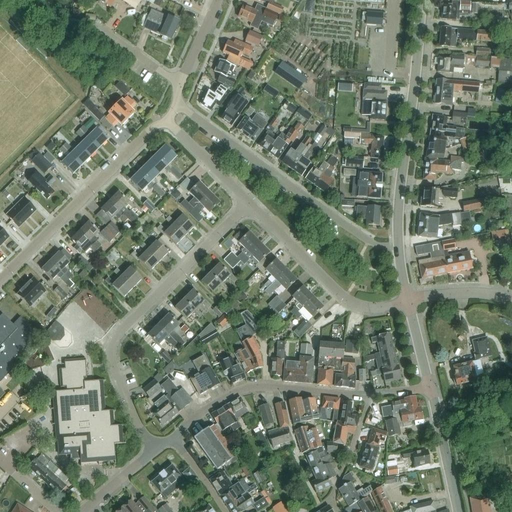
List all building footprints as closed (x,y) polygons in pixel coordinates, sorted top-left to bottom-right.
[(122,0),(135,9),(140,0),(100,0),(100,1),(109,8),(114,0),(122,0)] [(271,0),(256,0),(261,2),(268,5),(266,9),(279,15),(282,8),(271,3),(272,0),(271,0)] [(469,13),(470,2),(463,2),(451,1),(451,5),(442,5),(441,19),(455,20),(456,13),(470,14),(470,13),(469,13)] [(262,21),(271,25),(276,14),(266,10),(263,15),(243,6),(238,17),(251,23),(249,26),(257,30),(262,21)] [(497,6),(495,32),(507,33),(508,25),(507,25),(507,17),(504,16),(505,7),(497,6)] [(170,40),(178,22),(168,17),(168,18),(151,10),(143,28),(160,35),(160,36),(170,40)] [(365,24),(377,25),(378,13),(366,12),(365,24)] [(456,48),(456,39),(490,42),(491,32),(450,29),(450,28),(441,28),(439,46),(456,48)] [(258,46),(263,37),(249,32),(245,41),(258,46)] [(509,44),(510,34),(502,33),(501,43),(509,44)] [(249,57),(253,48),(235,40),(233,44),(227,41),(222,53),(229,56),(227,61),(249,71),(252,64),(240,58),(242,54),(249,57)] [(490,49),(475,48),(475,56),(489,57),(490,49)] [(463,57),(449,55),(449,58),(438,57),(437,72),(448,73),(452,73),(453,68),(462,69),(463,57)] [(490,58),(490,59),(475,58),(475,66),(489,67),(488,68),(496,69),(496,72),(497,72),(496,83),(511,84),(511,59),(498,58),(490,58)] [(232,72),(235,67),(219,60),(214,72),(219,74),(216,81),(231,88),(237,75),(232,72)] [(306,79),(281,62),(273,72),(298,90),(306,79)] [(477,93),(478,83),(436,80),(434,104),(451,106),(453,91),(477,93)] [(130,91),(119,81),(113,87),(124,97),(130,91)] [(200,104),(210,111),(215,104),(219,107),(229,93),(217,84),(212,91),(214,93),(213,95),(206,90),(200,104)] [(370,119),(384,120),(386,102),(385,102),(385,100),(386,100),(386,92),(380,91),(380,85),(364,84),(364,90),(363,90),(363,100),(362,116),(370,116),(370,119)] [(267,85),(263,91),(269,94),(273,89),(267,85)] [(231,126),(237,117),(247,103),(235,94),(225,109),(227,110),(221,119),(231,126)] [(131,109),(135,105),(127,97),(123,101),(121,100),(115,106),(128,119),(134,113),(131,109)] [(98,122),(104,116),(89,101),(83,106),(98,122)] [(296,108),(285,101),(281,108),(291,114),(296,108)] [(121,126),(128,119),(115,106),(108,113),(109,115),(106,118),(105,119),(112,126),(113,127),(117,123),(121,126)] [(246,112),(251,116),(254,111),(249,107),(246,112)] [(307,112),(302,118),(308,122),(312,115),(307,112)] [(466,113),(451,112),(450,122),(465,124),(466,113)] [(263,130),(262,129),(266,123),(254,115),(250,121),(245,117),(236,129),(244,135),(253,142),(263,130)] [(446,126),(447,117),(432,115),(429,136),(444,139),(444,136),(454,138),(455,128),(446,126)] [(112,126),(105,119),(106,118),(104,116),(98,122),(108,131),(112,126)] [(277,139),(277,138),(271,134),(275,129),(273,128),(278,121),(274,118),(269,125),(271,127),(265,135),(258,145),(268,152),(277,139)] [(502,123),(506,127),(510,122),(506,119),(502,123)] [(321,126),(323,123),(317,120),(314,125),(319,128),(321,126)] [(293,142),(299,134),(303,128),(298,123),(293,130),(290,128),(284,136),(280,133),(277,138),(277,139),(268,152),(277,159),(284,150),(284,149),(291,141),(293,142)] [(96,130),(91,135),(82,126),(79,129),(84,134),(83,135),(87,139),(88,138),(98,149),(107,140),(96,130)] [(326,129),(321,126),(319,128),(315,134),(321,137),(326,129)] [(80,138),(83,135),(84,134),(79,129),(75,133),(80,138)] [(383,137),(371,137),(371,134),(343,132),(342,139),(360,140),(360,143),(371,144),(370,158),(382,159),(383,137)] [(447,139),(444,139),(429,136),(427,147),(445,149),(447,139)] [(291,169),(311,141),(306,137),(295,153),(290,150),(282,162),(291,169)] [(461,147),(469,147),(465,137),(458,140),(461,147)] [(90,157),(98,149),(88,138),(87,139),(79,146),(90,157)] [(310,164),(305,161),(317,145),(311,141),(291,169),(301,176),(310,164)] [(79,146),(74,152),(65,143),(62,146),(67,151),(66,151),(70,155),(71,155),(81,165),(90,157),(79,146)] [(63,155),(66,151),(67,151),(62,146),(58,150),(63,155)] [(167,166),(175,157),(165,147),(156,155),(167,166)] [(443,158),(445,149),(427,147),(426,157),(437,158),(443,158)] [(469,147),(461,147),(462,150),(460,150),(463,156),(471,152),(469,147)] [(53,160),(42,149),(39,152),(50,164),(53,160)] [(51,166),(38,153),(30,162),(43,175),(51,166)] [(73,174),(81,165),(71,155),(70,155),(62,163),(73,174)] [(167,166),(156,155),(148,164),(158,174),(163,170),(166,173),(168,171),(170,169),(169,169),(167,166)] [(363,158),(344,156),(343,166),(362,168),(363,158)] [(332,174),(331,174),(334,169),(332,168),(338,161),(332,157),(327,164),(329,166),(326,171),(315,186),(325,193),(333,181),(329,178),(332,174)] [(462,164),(462,158),(450,157),(450,162),(437,161),(437,160),(425,159),(423,180),(435,181),(436,173),(453,174),(453,171),(460,171),(460,163),(462,164)] [(329,166),(327,164),(324,162),(318,170),(314,167),(305,179),(315,186),(326,171),(329,166)] [(153,179),(158,174),(148,164),(140,172),(150,183),(154,186),(155,185),(155,184),(156,183),(153,179)] [(173,176),(176,172),(171,167),(169,169),(170,169),(168,171),(173,176)] [(380,199),(382,174),(370,173),(370,170),(364,170),(363,173),(358,172),(356,197),(380,199)] [(51,176),(46,181),(37,172),(28,181),(46,200),(54,193),(48,187),(55,180),(51,176)] [(151,188),(154,186),(150,183),(140,172),(131,181),(141,191),(146,186),(150,190),(151,188)] [(176,172),(173,176),(177,181),(181,177),(176,172)] [(188,213),(209,193),(199,183),(189,193),(194,198),(188,204),(184,200),(180,205),(188,213)] [(156,193),(160,189),(155,185),(154,186),(151,188),(156,193)] [(421,206),(437,208),(438,199),(442,199),(442,197),(456,198),(457,189),(447,189),(447,186),(441,187),(441,188),(432,187),(432,190),(424,189),(423,198),(421,197),(421,206)] [(180,195),(175,189),(170,195),(175,200),(180,195)] [(123,207),(128,203),(118,193),(110,202),(128,220),(133,225),(138,219),(130,211),(129,213),(123,207)] [(203,207),(209,213),(219,203),(209,193),(188,213),(198,223),(203,218),(199,214),(201,211),(200,210),(203,207)] [(464,212),(492,206),(490,197),(462,203),(464,212)] [(24,198),(15,207),(27,219),(34,212),(36,211),(24,198)] [(155,209),(146,200),(142,205),(150,213),(155,209)] [(124,223),(128,220),(110,202),(101,210),(110,220),(114,216),(118,220),(120,218),(124,223)] [(15,207),(6,215),(18,228),(20,227),(27,219),(15,207)] [(378,226),(380,208),(367,207),(357,207),(356,219),(366,220),(366,225),(378,226)] [(437,226),(452,224),(453,226),(461,224),(459,213),(438,217),(432,216),(433,216),(420,215),(418,237),(430,238),(431,238),(436,238),(437,226)] [(185,236),(194,227),(182,216),(175,223),(169,217),(166,220),(172,226),(173,225),(185,236)] [(105,227),(113,235),(116,237),(120,234),(117,231),(118,230),(110,222),(105,227)] [(97,240),(94,237),(98,232),(89,223),(80,231),(97,249),(100,245),(96,241),(97,240)] [(176,245),(185,236),(173,225),(172,226),(166,232),(160,225),(157,229),(163,235),(164,234),(176,245)] [(113,235),(105,227),(98,233),(108,243),(114,237),(113,235)] [(0,228),(0,246),(7,239),(9,237),(0,228)] [(503,234),(503,230),(489,232),(491,242),(503,240),(503,245),(509,244),(508,233),(503,234)] [(93,253),(97,249),(80,231),(71,240),(77,245),(74,249),(79,254),(81,251),(84,254),(89,249),(93,253)] [(240,262),(259,243),(249,233),(244,237),(239,232),(234,238),(244,248),(240,252),(241,253),(236,257),(230,252),(222,260),(231,269),(239,261),(240,262)] [(443,251),(455,249),(453,240),(441,242),(443,251)] [(159,263),(168,253),(156,242),(149,249),(143,243),(139,246),(146,252),(147,251),(159,263)] [(447,273),(444,256),(441,242),(425,246),(426,254),(430,253),(431,259),(434,276),(447,273)] [(267,262),(264,258),(269,253),(259,243),(240,262),(243,265),(248,260),(249,260),(252,257),(258,263),(255,266),(259,270),(267,262)] [(417,256),(426,254),(425,246),(415,247),(417,256)] [(150,271),(159,263),(147,251),(146,252),(140,258),(134,252),(131,255),(137,261),(138,260),(150,271)] [(447,273),(472,269),(472,268),(471,268),(468,252),(444,256),(447,273)] [(62,275),(68,280),(71,276),(67,271),(65,268),(69,263),(59,253),(50,261),(61,272),(60,272),(62,275)] [(80,255),(75,260),(88,272),(93,266),(90,262),(88,263),(80,255)] [(422,278),(434,276),(431,259),(418,261),(422,278)] [(267,289),(286,270),(276,260),(270,265),(267,262),(259,270),(263,273),(266,270),(271,276),(268,280),(269,281),(264,286),(267,289)] [(52,280),(56,276),(69,289),(73,285),(68,280),(62,275),(60,272),(61,272),(50,261),(41,270),(52,280)] [(234,283),(237,280),(231,274),(230,275),(219,264),(210,273),(221,284),(222,283),(228,278),(234,283)] [(133,289),(142,280),(130,268),(123,275),(117,269),(113,272),(120,278),(121,277),(133,289)] [(273,292),(280,285),(286,291),(296,280),(286,270),(267,289),(264,291),(268,295),(272,290),(273,292)] [(228,289),(222,283),(221,284),(210,273),(201,282),(212,293),(219,286),(225,292),(228,289)] [(124,298),(133,289),(121,277),(120,278),(114,284),(108,278),(105,281),(111,287),(112,286),(124,298)] [(33,279),(24,287),(38,300),(46,292),(33,279)] [(246,285),(241,280),(237,284),(241,289),(246,285)] [(67,295),(58,286),(53,291),(62,300),(67,295)] [(24,287),(16,295),(30,308),(38,300),(24,287)] [(303,287),(292,297),(298,303),(302,308),(313,297),(303,287)] [(208,310),(211,306),(205,300),(204,301),(193,290),(184,299),(195,311),(196,309),(202,304),(208,310)] [(246,298),(242,292),(235,297),(239,303),(246,298)] [(281,302),(276,296),(268,305),(273,310),(281,302)] [(312,317),(312,318),(323,307),(313,297),(302,308),(299,311),(293,316),(296,320),(301,315),(306,320),(307,322),(312,317)] [(202,315),(196,309),(195,311),(184,299),(175,308),(186,319),(193,313),(199,318),(202,315)] [(281,302),(273,310),(277,314),(285,306),(281,302)] [(248,321),(254,315),(242,303),(236,309),(248,321)] [(219,317),(224,313),(217,306),(212,310),(219,317)] [(229,306),(224,312),(228,316),(233,311),(229,306)] [(294,307),(289,312),(293,316),(299,311),(294,307)] [(228,320),(223,314),(215,322),(221,328),(228,320)] [(0,399),(6,393),(0,388),(0,382),(11,371),(6,366),(37,334),(20,317),(19,318),(20,318),(13,326),(2,315),(0,317),(0,399)] [(173,331),(178,325),(168,315),(158,325),(177,344),(180,348),(185,343),(181,340),(182,339),(173,331)] [(299,338),(312,326),(307,322),(306,320),(293,332),(299,338)] [(48,338),(59,325),(55,322),(44,335),(48,338)] [(177,344),(158,325),(148,335),(158,346),(164,340),(169,345),(170,344),(173,347),(177,344)] [(188,329),(183,325),(179,329),(184,334),(188,329)] [(254,370),(262,367),(260,355),(257,350),(259,349),(252,337),(246,325),(236,330),(251,359),(254,370)] [(200,338),(199,339),(203,346),(219,337),(215,330),(206,335),(200,338)] [(381,353),(392,350),(389,335),(389,334),(377,337),(371,338),(372,343),(378,342),(381,353)] [(475,360),(491,356),(486,338),(472,341),(475,353),(474,353),(475,360)] [(345,353),(353,353),(355,341),(347,341),(345,353)] [(283,370),(284,359),(285,342),(277,342),(276,358),(273,358),(273,360),(271,360),(271,376),(280,376),(281,370),(283,370)] [(341,372),(343,358),(342,358),(343,345),(320,343),(317,370),(318,370),(317,385),(331,386),(333,371),(341,372)] [(312,384),(313,358),(310,358),(311,345),(301,344),(300,355),(299,361),(284,359),(283,370),(283,382),(312,384)] [(246,374),(253,370),(248,361),(250,360),(244,348),(234,353),(240,366),(241,365),(246,374)] [(392,350),(381,353),(374,354),(375,359),(378,370),(384,369),(396,366),(392,350)] [(172,359),(164,351),(159,356),(167,364),(172,359)] [(375,360),(374,355),(364,357),(364,363),(369,362),(369,361),(375,360)] [(199,395),(219,384),(203,356),(193,362),(199,374),(190,379),(199,395)] [(235,367),(233,361),(231,357),(217,363),(221,372),(223,371),(227,370),(232,384),(244,379),(241,370),(240,370),(238,365),(235,367)] [(354,389),(355,377),(353,377),(354,360),(343,358),(341,372),(341,375),(336,375),(334,387),(354,389)] [(114,444),(126,444),(124,425),(117,426),(115,411),(108,411),(105,380),(85,382),(85,378),(86,378),(85,359),(64,361),(65,369),(59,369),(60,388),(64,387),(64,391),(49,392),(53,441),(58,441),(59,455),(80,454),(80,466),(115,464),(114,444)] [(456,384),(457,385),(476,381),(475,381),(480,379),(478,369),(473,370),(471,363),(453,367),(455,376),(454,377),(455,378),(454,378),(453,380),(454,383),(456,384)] [(397,366),(396,366),(384,369),(378,370),(370,372),(371,377),(382,375),(384,383),(385,383),(384,381),(400,377),(401,379),(398,365),(397,366)] [(153,378),(157,382),(158,383),(163,379),(158,373),(153,378)] [(181,410),(192,401),(187,395),(184,398),(169,379),(161,386),(168,394),(181,410)] [(160,389),(153,380),(141,390),(148,399),(160,389)] [(168,394),(164,397),(178,413),(181,410),(168,394)] [(162,426),(178,413),(164,397),(164,396),(154,404),(158,409),(152,414),(155,418),(162,426)] [(338,410),(339,399),(326,398),(323,397),(322,408),(333,410),(332,422),(336,423),(338,410)] [(236,419),(247,412),(245,408),(246,408),(240,398),(227,405),(235,420),(236,419)] [(401,410),(416,407),(414,398),(405,400),(392,403),(393,406),(382,407),(383,415),(388,415),(389,415),(392,415),(393,418),(395,418),(395,416),(399,415),(399,413),(401,412),(401,410)] [(294,425),(318,420),(314,399),(301,402),(301,399),(289,401),(294,425)] [(333,443),(337,444),(344,446),(347,433),(353,434),(353,435),(360,416),(350,413),(351,404),(350,404),(349,401),(346,401),(344,403),(343,403),(341,417),(347,418),(344,424),(337,422),(333,443)] [(285,431),(289,430),(288,426),(289,426),(284,403),(275,405),(280,429),(283,428),(285,431)] [(273,424),(267,404),(257,407),(262,427),(273,424)] [(240,427),(236,419),(235,420),(227,405),(211,415),(217,425),(218,424),(222,431),(230,426),(233,432),(240,427)] [(410,421),(421,419),(419,409),(416,410),(416,407),(401,410),(401,412),(399,413),(399,415),(395,416),(395,418),(393,418),(393,420),(385,421),(388,437),(400,435),(399,428),(403,427),(403,428),(411,426),(410,421)] [(253,425),(248,414),(241,418),(247,428),(253,425)] [(231,464),(237,460),(235,457),(229,448),(230,447),(224,438),(222,439),(213,425),(208,429),(208,428),(194,438),(217,470),(222,466),(230,461),(231,464)] [(327,453),(326,443),(320,442),(316,429),(308,431),(307,427),(294,431),(302,454),(315,449),(322,447),(324,453),(325,453),(327,453)] [(292,441),(289,430),(285,431),(283,428),(280,429),(267,432),(272,447),(292,441)] [(384,442),(387,433),(372,428),(370,437),(367,445),(366,445),(359,467),(372,471),(378,449),(376,448),(379,440),(384,442)] [(260,430),(254,434),(265,458),(272,455),(260,430)] [(333,443),(326,443),(327,453),(330,452),(335,453),(337,444),(333,443)] [(317,453),(324,453),(322,447),(315,449),(316,451),(305,456),(310,467),(321,463),(317,453)] [(421,466),(429,464),(427,451),(412,453),(412,451),(402,453),(403,459),(412,457),(414,468),(421,467),(421,466)] [(327,456),(325,453),(324,453),(317,453),(321,463),(310,467),(316,480),(311,482),(316,493),(331,486),(328,480),(336,476),(330,464),(332,463),(329,455),(327,456)] [(37,476),(45,467),(49,463),(41,456),(37,460),(36,459),(28,467),(37,476)] [(50,461),(49,463),(45,467),(64,484),(69,479),(50,461)] [(188,479),(183,474),(182,473),(180,475),(181,476),(181,477),(172,466),(171,466),(164,473),(163,472),(159,475),(158,475),(158,476),(159,476),(152,483),(151,483),(152,483),(160,494),(161,494),(165,499),(185,482),(188,479)] [(398,474),(397,466),(387,468),(388,476),(398,474)] [(58,495),(66,487),(64,484),(45,467),(37,476),(58,495)] [(195,476),(189,469),(183,474),(188,479),(189,481),(195,476)] [(266,480),(260,470),(252,474),(257,485),(266,480)] [(222,472),(209,480),(219,496),(232,487),(228,480),(222,472)] [(350,483),(354,481),(350,473),(344,477),(341,482),(344,486),(338,490),(349,507),(360,500),(373,492),(369,486),(363,491),(361,489),(356,492),(350,483)] [(236,499),(245,493),(238,483),(232,487),(219,496),(226,506),(236,499)] [(377,506),(387,501),(380,487),(371,493),(377,506)] [(256,511),(257,511),(268,505),(264,498),(254,504),(247,495),(238,501),(236,499),(226,506),(230,511),(242,511),(252,506),(256,511)] [(125,511),(154,511),(156,511),(144,497),(138,502),(138,503),(135,505),(131,500),(122,507),(125,511)] [(362,511),(374,511),(366,498),(357,503),(362,511)] [(488,511),(486,499),(470,498),(471,511),(488,511)] [(410,511),(410,510),(405,511),(391,511),(387,501),(377,506),(379,511),(410,511)] [(447,511),(448,510),(442,511),(435,511),(433,502),(409,507),(410,510),(410,511),(447,511)] [(274,511),(286,511),(281,503),(272,509),(274,511)]
